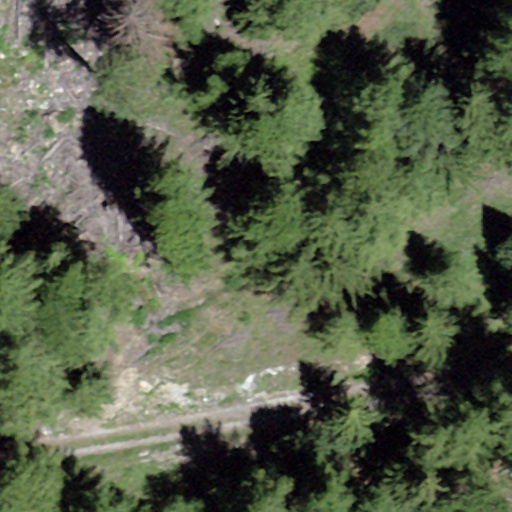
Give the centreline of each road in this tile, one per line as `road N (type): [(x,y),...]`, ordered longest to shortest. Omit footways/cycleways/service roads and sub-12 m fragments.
road 1 (track): [(511,390),(137,438)]
road 2 (track): [(0,461),(137,438)]
